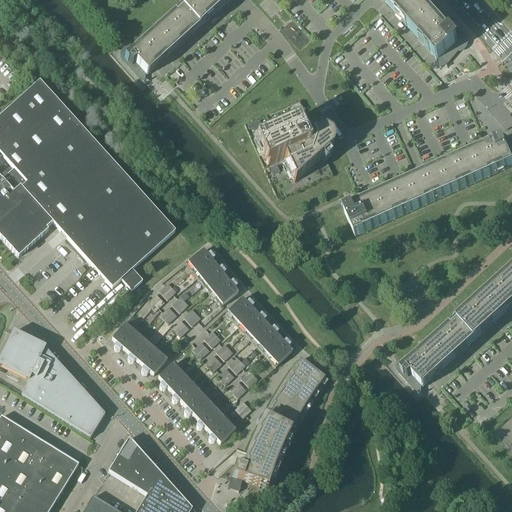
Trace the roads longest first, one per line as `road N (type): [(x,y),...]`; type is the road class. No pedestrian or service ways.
road 1 (residential): [(501,110),(469,84),(346,140),(317,95)]
road 2 (unclassified): [(200,501),(210,479),(204,470),(99,351),(94,346),(73,360)]
road 3 (residential): [(317,95),(241,0)]
